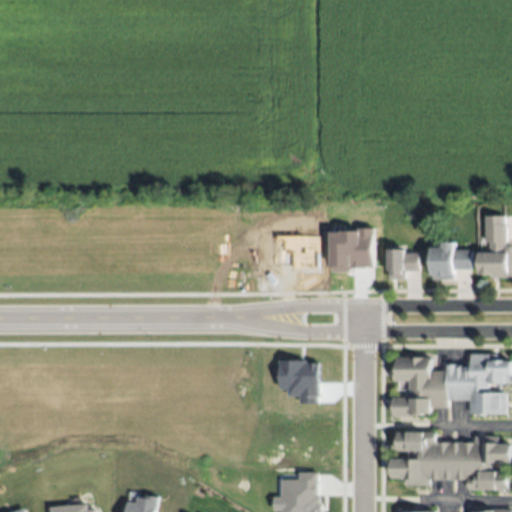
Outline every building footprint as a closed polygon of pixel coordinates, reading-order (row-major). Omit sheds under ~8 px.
[(486,211),(505,211),(505,221),(508,221),(508,240),(505,240),(505,244),(511,244),(511,274),(490,274),(490,272),(479,272),(479,250),(490,250),(490,241),(486,241),(486,211)] [(374,271),(374,231),(332,231),(332,271),(374,271)] [(471,249),(471,268),(454,268),(454,278),(432,278),(432,246),(446,246),(446,240),(456,240),(456,250),(471,249)] [(408,243),(408,250),(421,250),(421,268),(408,268),(408,280),(390,280),(390,243),(408,243)] [(394,396),(413,396),(413,388),(411,388),(411,379),(395,379),(395,368),(397,368),(397,356),(431,356),(431,369),(448,369),(448,363),(471,363),(471,352),(498,352),(498,356),(511,356),(511,373),(508,373),(508,382),(496,382),(496,389),(505,389),(505,410),(470,410),(470,398),(450,398),(450,407),(432,407),(432,413),(394,413),(394,396)] [(301,405),(320,405),(320,362),(280,362),(280,390),(288,390),(288,397),(300,397),(301,405)] [(507,471),(507,488),(468,488),(468,477),(431,477),(431,484),(407,484),(407,476),(394,476),(394,456),(419,455),(419,448),(396,448),(396,430),(426,430),(426,432),(438,432),(438,442),(476,442),(476,435),(499,435),(499,440),(511,440),(511,460),(488,460),(488,466),(497,466),(497,471),(507,471)] [(320,511),(321,474),(301,474),(301,480),(283,480),(283,498),(275,498),(275,511),(283,511),(320,511)] [(128,502),(127,511),(157,511),(159,499),(138,496),(137,503),(128,502)]
